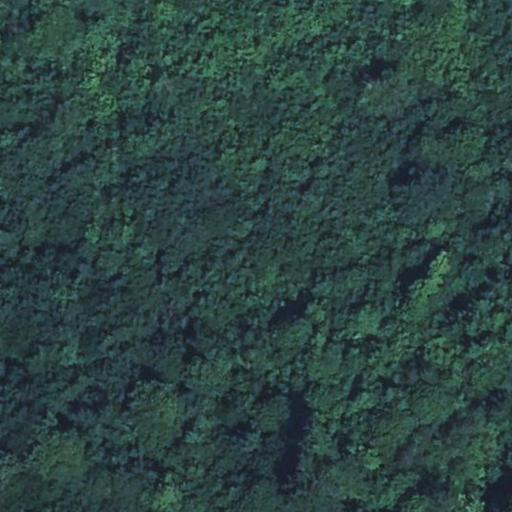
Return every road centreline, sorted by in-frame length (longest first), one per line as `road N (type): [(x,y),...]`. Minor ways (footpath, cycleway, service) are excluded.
road 1 (track): [(350,0),(0,201)]
road 2 (track): [(511,389),(333,511)]
